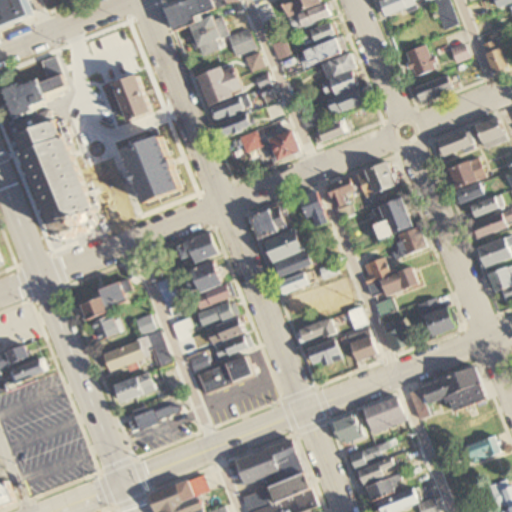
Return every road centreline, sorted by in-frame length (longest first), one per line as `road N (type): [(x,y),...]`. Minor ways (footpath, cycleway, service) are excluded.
road 1 (residential): [(307,409),(143,0)]
road 2 (residential): [(119,484),(511,326)]
road 3 (residential): [(0,294),(391,140)]
road 4 (primary): [(129,511),(0,186)]
road 5 (residential): [(511,396),(412,148)]
road 6 (residential): [(0,54),(134,0)]
road 7 (residential): [(399,116),(352,0)]
